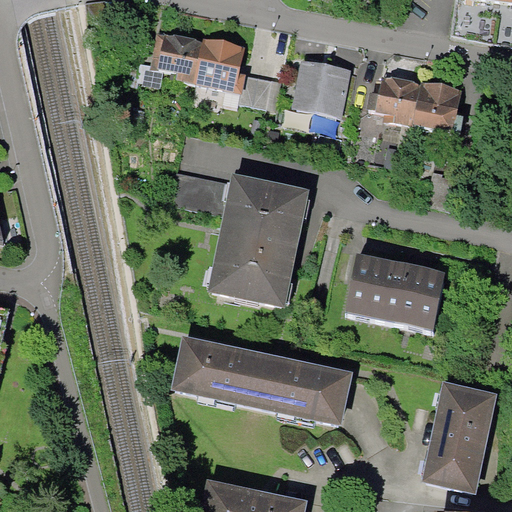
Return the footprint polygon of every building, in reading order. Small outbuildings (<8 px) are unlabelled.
[(204,46),(166,41),(159,81),(194,91),(204,46)] [(247,55),(204,46),(194,91),(241,100),(239,110),(268,116),(274,87),(242,80),(247,55)] [(353,77),(304,67),(295,115),(344,124),(353,77)] [(466,97),(387,82),(378,126),(458,141),(466,97)] [(433,175),(426,208),(463,216),(470,182),(433,175)] [(228,188),(178,178),(171,212),(221,222),(228,188)] [(317,201),(238,184),(214,298),(292,315),(317,201)] [(451,280),(365,263),(353,319),(440,337),(451,280)] [(0,369),(12,321),(0,318),(0,369)] [(359,380),(189,344),(177,396),(348,432),(359,380)] [(504,402),(450,391),(430,490),(483,501),(504,402)] [(313,511),(314,507),(214,488),(209,511),(313,511)]
